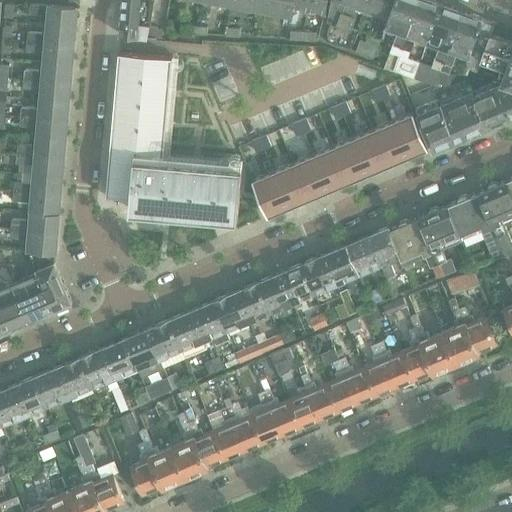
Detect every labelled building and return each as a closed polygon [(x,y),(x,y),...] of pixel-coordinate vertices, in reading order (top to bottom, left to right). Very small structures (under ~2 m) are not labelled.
[(123,0),(121,34),(147,37),(154,0),(123,0)] [(259,6),(258,10),(260,10),(262,0),(231,0),(232,1),(259,6)] [(262,0),(260,10),(263,11),(264,7),(291,12),(292,6),(293,0),(262,0)] [(293,0),(292,6),(309,9),(310,0),(293,0)] [(310,0),(309,9),(325,12),(327,0),(310,0)] [(331,0),(327,22),(351,31),(360,6),(364,7),(363,11),(365,12),(369,0),(331,0)] [(369,0),(365,12),(367,12),(369,9),(389,16),(395,0),(369,0)] [(386,26),(398,31),(390,52),(399,55),(418,0),(395,0),(389,16),(386,26)] [(418,0),(399,55),(393,71),(401,74),(414,78),(420,63),(408,58),(416,37),(427,41),(441,3),(433,0),(418,0)] [(30,13),(49,15),(48,24),(75,27),(77,7),(31,3),(30,13)] [(420,63),(414,78),(424,82),(435,86),(441,70),(462,10),(441,3),(427,41),(440,46),(432,67),(420,63)] [(6,4),(5,17),(13,18),(15,5),(6,4)] [(435,86),(434,88),(435,92),(449,86),(454,74),(450,72),(457,52),(470,56),(483,18),(462,10),(441,70),(435,86)] [(470,56),(465,68),(477,72),(481,60),(486,47),(491,35),(495,23),(498,24),(498,23),(483,18),(470,56)] [(29,32),(28,41),(73,45),(75,27),(48,24),(48,34),(29,32)] [(181,33),(194,34),(194,26),(181,25),(181,33)] [(4,26),(3,39),(11,40),(13,27),(4,26)] [(194,26),(194,34),(207,34),(207,26),(194,26)] [(163,29),(149,27),(148,35),(162,38),(163,29)] [(226,27),(226,36),(239,36),(240,28),(226,27)] [(291,31),(290,39),(303,40),(304,32),(291,31)] [(304,32),(303,40),(316,40),(317,32),(304,32)] [(491,35),(486,47),(511,56),(511,42),(491,35)] [(369,36),(366,42),(372,44),(378,47),(381,40),(369,36)] [(3,39),(2,52),(10,53),(11,40),(3,39)] [(360,40),(356,51),(362,54),(366,42),(360,40)] [(27,51),(46,52),(45,62),(72,64),(73,45),(28,41),(27,51)] [(366,42),(362,54),(368,56),(372,44),(366,42)] [(372,44),(368,56),(374,58),(378,47),(372,44)] [(511,56),(486,47),(481,60),(508,70),(503,82),(511,84),(511,56)] [(126,52),(114,194),(138,196),(137,210),(172,213),(173,206),(246,213),(250,166),(164,159),(173,56),(126,52)] [(25,69),(24,79),(70,83),(72,64),(45,62),(44,71),(25,69)] [(1,64),(0,76),(8,77),(9,64),(1,64)] [(414,78),(401,74),(402,75),(418,114),(420,118),(434,150),(488,128),(474,95),(470,86),(461,90),(458,82),(449,86),(435,92),(440,104),(430,109),(428,104),(425,105),(419,93),(424,82),(414,78)] [(0,76),(0,89),(7,90),(8,77),(0,76)] [(42,90),(42,99),(68,101),(70,83),(24,79),(24,88),(42,90)] [(497,85),(474,95),(488,128),(511,117),(511,84),(503,82),(499,80),(497,85)] [(387,84),(379,87),(383,99),(392,95),(387,84)] [(379,87),(370,91),(374,102),(383,99),(379,87)] [(22,107),(21,116),(67,120),(68,101),(42,99),(41,108),(22,107)] [(348,101),(339,104),(344,115),(352,112),(348,101)] [(339,104),(330,108),(335,119),(344,115),(339,104)] [(413,112),(393,120),(408,157),(429,149),(413,112)] [(20,125),(39,127),(38,136),(65,139),(67,120),(21,116),(20,125)] [(308,117),(299,121),(304,132),(313,128),(308,117)] [(393,120),(373,129),(388,166),(408,157),(393,120)] [(299,121),(290,125),(295,136),(304,132),(299,121)] [(373,129),(353,137),(368,174),(388,166),(373,129)] [(268,134),(259,138),(264,149),(273,145),(268,134)] [(18,144),(18,153),(63,158),(65,139),(38,136),(37,146),(18,144)] [(353,137),(333,146),(348,183),(368,174),(353,137)] [(259,138),(250,142),(255,153),(264,149),(259,138)] [(333,146),(313,154),(329,191),(348,183),(333,146)] [(17,163),(36,164),(35,174),(62,176),(63,158),(18,153),(17,163)] [(313,154),(293,162),(309,199),(329,191),(313,154)] [(293,162),(273,171),(289,208),(309,199),(293,162)] [(273,171),(252,180),(268,217),(289,208),(273,171)] [(15,182),(14,191),(60,195),(62,176),(35,174),(34,183),(15,182)] [(511,241),(503,221),(511,217),(511,189),(508,179),(498,183),(495,181),(489,184),(488,187),(478,191),(492,226),(505,255),(511,253),(511,241)] [(32,202),(32,211),(58,213),(60,195),(14,191),(13,200),(32,202)] [(458,200),(449,204),(461,233),(482,225),(484,229),(483,230),(495,259),(505,256),(505,255),(492,226),(478,191),(469,195),(465,194),(459,196),(458,200)] [(428,212),(419,216),(439,264),(448,261),(440,242),(461,233),(449,204),(439,208),(436,206),(430,209),(428,212)] [(12,219),(11,228),(57,232),(59,213),(58,213),(32,211),(31,221),(12,219)] [(399,225),(390,228),(402,257),(401,257),(406,269),(415,265),(413,261),(425,256),(430,268),(439,264),(419,216),(409,220),(406,219),(400,221),(399,225)] [(401,257),(402,257),(390,228),(389,226),(369,234),(382,265),(383,265),(388,277),(396,273),(391,262),(401,257)] [(29,239),(29,249),(29,250),(55,252),(57,232),(11,228),(10,238),(29,239)] [(369,234),(347,244),(360,275),(382,265),(369,234)] [(347,244),(324,253),(338,284),(360,275),(347,244)] [(55,261),(55,252),(29,250),(37,268),(37,269),(38,272),(39,272),(55,310),(56,310),(55,309),(72,302),(55,261)] [(474,254),(477,264),(488,261),(484,250),(474,254)] [(324,253),(302,263),(315,294),(338,284),(324,253)] [(302,263),(280,272),(293,303),(315,294),(302,263)] [(38,272),(13,283),(30,321),(55,310),(39,272),(38,272)] [(280,272),(258,281),(271,312),(293,303),(280,272)] [(258,281),(236,291),(249,322),(271,312),(258,281)] [(13,283),(0,288),(0,322),(4,332),(30,321),(13,283)] [(367,292),(372,305),(384,300),(378,287),(367,292)] [(347,289),(340,292),(345,302),(350,315),(357,312),(347,289)] [(244,333),(241,325),(249,322),(236,291),(214,300),(229,337),(230,339),(244,333)] [(407,306),(403,297),(384,305),(384,307),(387,314),(407,306)] [(456,327),(443,332),(456,364),(479,354),(479,352),(478,352),(459,308),(455,298),(449,300),(456,317),(456,316),(457,319),(454,321),(456,327)] [(214,300),(192,309),(205,340),(219,335),(221,340),(229,337),(214,300)] [(345,302),(336,306),(341,319),(350,315),(345,302)] [(465,306),(459,308),(478,352),(479,352),(498,344),(486,317),(475,321),(472,315),(470,316),(465,306)] [(192,309),(170,319),(183,350),(205,340),(192,309)] [(381,317),(377,309),(365,315),(368,322),(381,317)] [(328,323),(323,312),(310,318),(315,329),(328,323)] [(433,371),(433,372),(434,374),(456,364),(443,332),(430,338),(427,332),(424,333),(423,331),(423,330),(416,314),(410,317),(415,327),(433,371)] [(361,327),(358,318),(346,322),(350,331),(361,327)] [(186,359),(182,350),(183,350),(170,319),(147,328),(164,368),(186,359)] [(413,347),(403,352),(415,379),(433,372),(433,371),(415,327),(409,330),(413,340),(411,341),(413,347)] [(147,328),(125,337),(138,368),(152,362),(156,371),(164,368),(147,328)] [(291,329),(280,334),(285,344),(296,339),(291,329)] [(285,344),(280,334),(258,343),(262,353),(285,344)] [(125,337),(103,347),(116,378),(138,368),(125,337)] [(415,379),(403,352),(392,356),(390,350),(387,351),(383,340),(377,343),(396,387),(415,379)] [(240,363),(262,353),(258,343),(236,353),(240,363)] [(375,356),(373,357),(375,363),(365,368),(377,395),(396,387),(377,343),(371,345),(375,356)] [(103,347),(80,356),(93,387),(116,378),(103,347)] [(288,359),(284,349),(271,354),(275,365),(288,359)] [(80,356),(57,366),(70,397),(93,387),(80,356)] [(345,356),(339,359),(358,403),(377,395),(365,368),(355,372),(352,366),(349,367),(345,356)] [(219,357),(213,360),(218,372),(224,369),(219,357)] [(338,379),(328,383),(339,411),(358,403),(339,359),(333,361),(338,372),(335,373),(338,379)] [(218,372),(213,360),(205,363),(210,375),(218,372)] [(57,366),(35,375),(48,406),(70,397),(57,366)] [(307,372),(302,375),(320,419),(339,411),(328,383),(317,388),(314,382),(312,383),(307,372)] [(177,373),(168,377),(168,378),(174,390),(183,387),(177,373)] [(35,375),(12,385),(25,416),(48,406),(35,375)] [(296,377),(300,388),(297,389),(300,395),(290,399),(302,427),(320,419),(302,375),(296,377)] [(168,378),(157,382),(163,395),(174,390),(168,378)] [(12,385),(0,390),(0,419),(2,426),(25,416),(12,385)] [(302,427),(290,399),(279,404),(277,398),(274,399),(270,388),(264,391),(283,435),(302,427)] [(135,397),(139,405),(152,400),(148,391),(135,397)] [(258,393),(262,404),(260,405),(262,411),(252,415),(264,443),(283,435),(264,391),(258,393)] [(232,404),(226,406),(245,451),(264,443),(252,415),(242,420),(239,413),(236,414),(232,404)] [(84,428),(78,416),(74,405),(68,407),(78,430),(84,428)] [(225,419),(222,421),(225,427),(215,431),(226,459),(245,451),(226,406),(220,409),(225,419)] [(87,412),(78,416),(84,428),(92,424),(87,412)] [(183,435),(185,439),(172,445),(186,478),(209,469),(208,466),(207,467),(188,423),(184,412),(178,415),(185,431),(187,434),(183,435)] [(140,431),(133,413),(120,418),(128,436),(140,431)] [(194,420),(188,423),(207,467),(208,466),(226,459),(215,431),(204,436),(201,429),(199,430),(194,420)] [(163,486),(162,486),(163,488),(186,478),(172,445),(158,450),(156,446),(153,448),(152,445),(146,428),(140,431),(144,441),(163,486)] [(47,443),(61,438),(57,429),(44,435),(47,443)] [(142,462),(131,466),(143,494),(162,486),(163,486),(144,441),(138,444),(142,454),(140,455),(142,462)] [(81,478),(84,484),(70,490),(79,511),(105,511),(106,511),(106,510),(105,510),(86,466),(82,455),(76,458),(83,474),(84,477),(81,478)] [(92,463),(86,466),(105,510),(106,510),(125,502),(113,474),(102,479),(99,472),(97,473),(92,463)] [(53,511),(79,511),(70,490),(57,495),(54,489),(51,491),(50,488),(43,471),(37,474),(42,484),(53,511)] [(0,483),(9,479),(7,473),(0,476),(0,483)] [(36,487),(40,497),(38,498),(40,505),(29,509),(30,511),(53,511),(42,484),(36,487)] [(0,511),(4,511),(3,509),(19,502),(17,496),(0,503),(0,511)]
